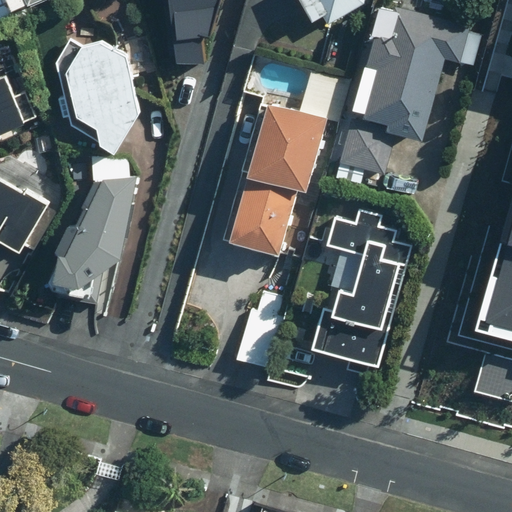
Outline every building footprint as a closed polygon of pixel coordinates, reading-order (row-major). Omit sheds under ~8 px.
[(171,0),(177,58),(206,55),(203,24),(214,23),(221,0),(171,0)] [(293,0),(307,24),(324,15),(329,23),(362,5),(363,0),(293,0)] [(467,26),(390,5),(359,121),(351,119),(339,161),(381,173),(392,134),(422,142),(444,60),(456,64),(467,26)] [(136,114),(116,37),(79,47),(63,75),(74,119),(94,129),(97,146),(110,157),(136,114)] [(0,132),(19,125),(0,77),(0,132)] [(324,121),(265,104),(227,241),(277,255),(295,191),(304,194),(324,121)] [(116,263),(137,175),(94,183),(49,283),(74,289),(116,263)] [(0,238),(26,198),(0,181),(0,238)] [(511,195),(478,312),(511,321),(511,195)] [(320,307),(309,349),(378,366),(409,246),(391,241),(394,230),(376,226),(379,216),(360,212),(357,223),(335,217),(332,228),(331,228),(326,246),(361,254),(350,296),(339,293),(334,310),(320,307)] [(265,369),(296,291),(264,279),(234,356),(265,369)] [(194,511),(124,490),(116,511),(194,511)]
